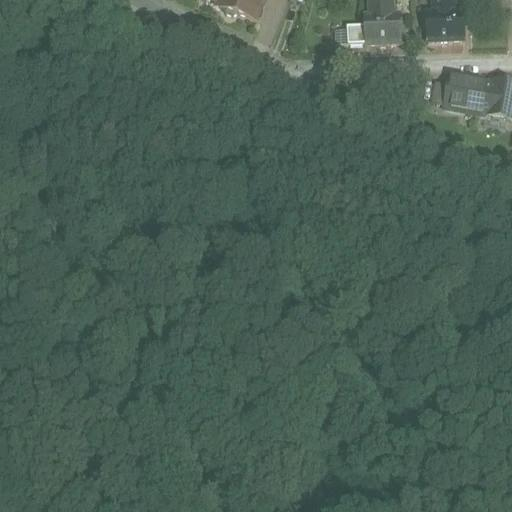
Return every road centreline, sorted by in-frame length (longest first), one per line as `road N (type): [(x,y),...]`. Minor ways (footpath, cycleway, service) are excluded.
road 1 (residential): [(511,191),(431,167),(263,81)]
road 2 (residential): [(263,81),(511,71)]
road 3 (residential): [(50,103),(126,73),(156,28)]
